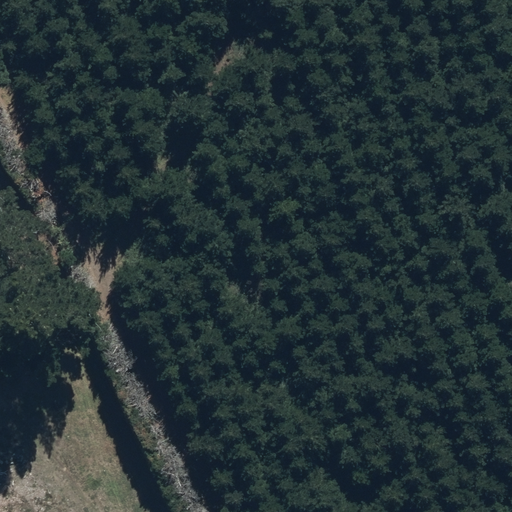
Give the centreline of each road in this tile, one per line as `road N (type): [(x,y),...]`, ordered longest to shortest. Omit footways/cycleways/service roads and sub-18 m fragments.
road 1 (unknown): [(108,276),(175,147),(208,116),(219,43),(245,0)]
road 2 (track): [(108,276),(230,511)]
road 3 (track): [(0,58),(108,276)]
